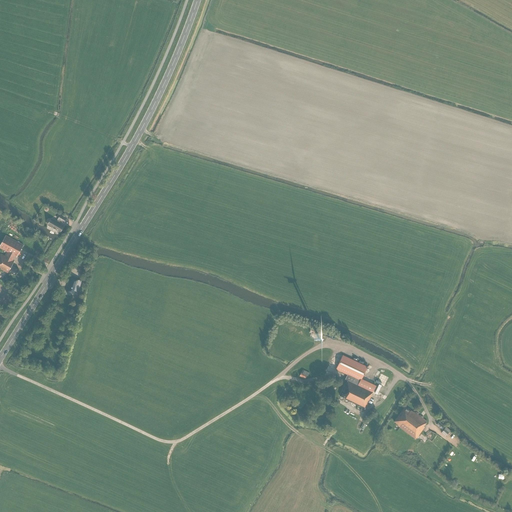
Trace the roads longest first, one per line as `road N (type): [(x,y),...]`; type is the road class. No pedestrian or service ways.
road 1 (secondary): [(0,358),(134,142),(197,0)]
road 2 (unclassified): [(0,366),(171,441),(276,378)]
road 3 (track): [(437,431),(407,382),(345,346),(313,349),(276,378)]
